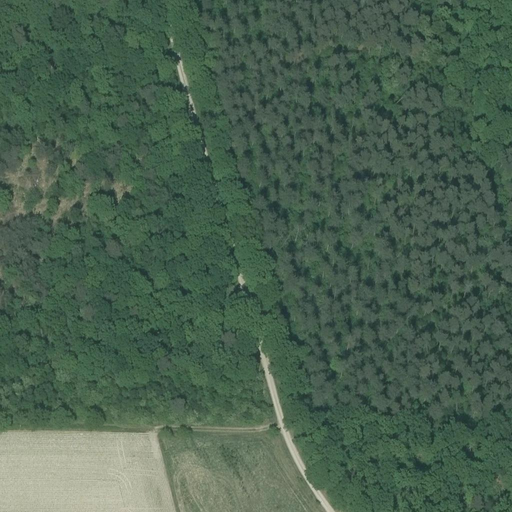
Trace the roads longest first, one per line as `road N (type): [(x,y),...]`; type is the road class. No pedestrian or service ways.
road 1 (track): [(162,0),(284,427),(331,511)]
road 2 (track): [(284,427),(0,422)]
